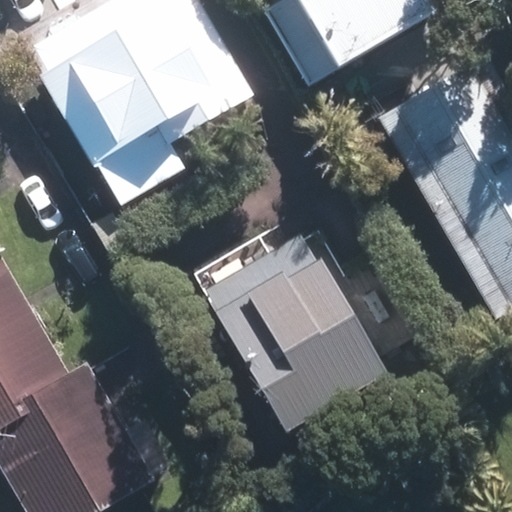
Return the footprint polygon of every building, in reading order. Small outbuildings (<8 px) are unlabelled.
[(255,98),(197,0),(116,0),(100,9),(105,18),(85,30),(96,51),(36,85),(97,191),(103,188),(116,211),(170,179),(155,155),(255,98)] [(282,0),(263,11),(309,90),(436,15),(426,0),(282,0)] [(488,323),(511,309),(511,117),(479,61),(371,123),(488,323)] [(213,308),(285,430),(384,371),(372,352),(301,232),(204,289),(215,307),(213,308)] [(0,473),(22,511),(99,511),(154,481),(85,360),(69,368),(0,246),(0,473)]
